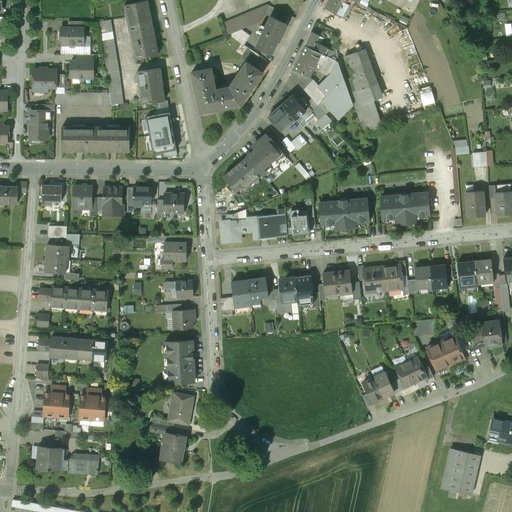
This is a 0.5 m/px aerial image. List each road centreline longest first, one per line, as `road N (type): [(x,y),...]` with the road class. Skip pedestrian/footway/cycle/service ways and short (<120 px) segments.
road 1 (residential): [(511,232),(209,261)]
road 2 (residential): [(16,428),(34,168)]
road 3 (residential): [(511,368),(446,400),(281,456)]
road 4 (residential): [(209,261),(217,389),(237,426),(281,456)]
road 5 (residential): [(0,489),(98,493),(211,476)]
road 6 (residential): [(319,0),(250,120),(203,165)]
road 7 (residential): [(165,0),(203,165)]
road 8 (residential): [(203,165),(34,168)]
road 9 (residential): [(17,167),(25,0)]
